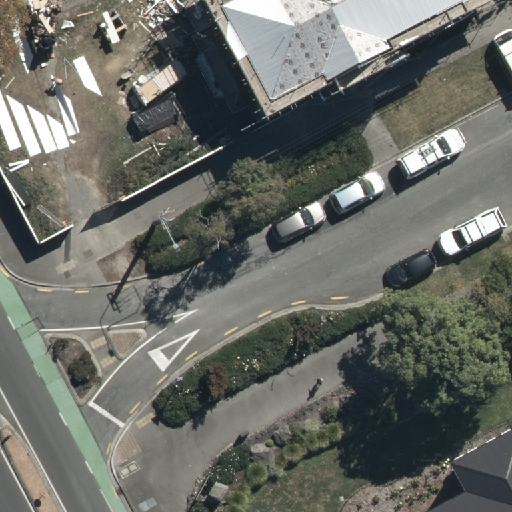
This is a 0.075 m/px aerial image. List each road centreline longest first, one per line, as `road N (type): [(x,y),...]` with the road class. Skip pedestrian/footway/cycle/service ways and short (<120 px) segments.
road 1 (residential): [(216,300),(511,151)]
road 2 (residential): [(216,300),(64,457)]
road 3 (residential): [(0,314),(216,300)]
